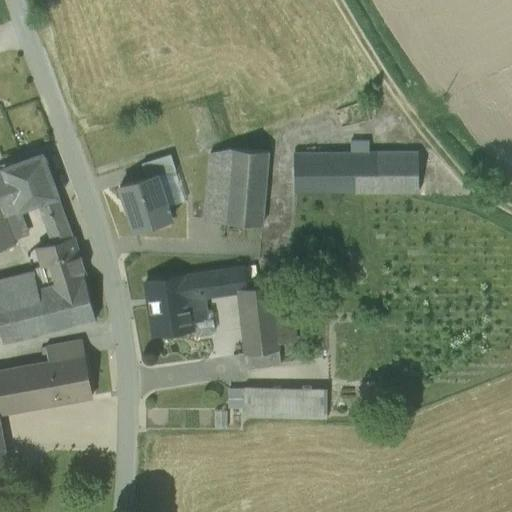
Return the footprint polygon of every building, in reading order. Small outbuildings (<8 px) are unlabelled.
[(351,152),(294,152),(294,191),(420,191),(417,152),(369,151),(369,138),(351,138),(351,152)] [(224,221),(231,146),(206,155),(201,220),(224,221)] [(267,149),(231,146),(224,221),(262,224),(267,149)] [(156,172),(157,173),(171,169),(174,168),(169,152),(142,161),(147,175),(156,172)] [(2,168),(2,169),(17,210),(37,203),(57,196),(41,154),(2,168)] [(17,210),(2,169),(0,169),(0,250),(13,246),(2,216),(17,210)] [(171,169),(157,173),(168,210),(182,206),(171,169)] [(147,175),(119,183),(134,229),(170,217),(168,210),(157,173),(156,172),(147,175)] [(57,196),(37,203),(46,227),(65,219),(57,196)] [(72,237),(36,248),(47,286),(84,277),(84,278),(85,277),(72,237)] [(254,264),(242,266),(245,283),(256,281),(254,264)] [(242,266),(144,281),(153,335),(191,329),(192,333),(196,336),(211,333),(214,330),(211,308),(205,309),(202,296),(238,291),(238,289),(245,288),(245,283),(242,266)] [(33,271),(0,279),(0,297),(37,289),(33,271)] [(37,289),(0,297),(0,334),(1,337),(2,343),(95,319),(84,278),(84,277),(47,286),(37,289)] [(289,283),(271,285),(278,342),(295,340),(289,283)] [(245,288),(238,289),(238,291),(245,353),(246,353),(278,348),(278,342),(271,285),(271,284),(245,288)] [(77,340),(43,346),(47,364),(54,363),(80,358),(77,340)] [(278,348),(246,353),(248,369),(280,364),(278,348)] [(80,358),(54,363),(58,386),(56,387),(59,404),(89,398),(82,357),(80,358)] [(47,364),(0,372),(0,414),(59,404),(56,387),(58,386),(54,363),(47,364)] [(243,417),(243,390),(229,390),(229,416),(243,417)] [(326,418),(326,410),(326,390),(243,390),(243,417),(326,418)]
